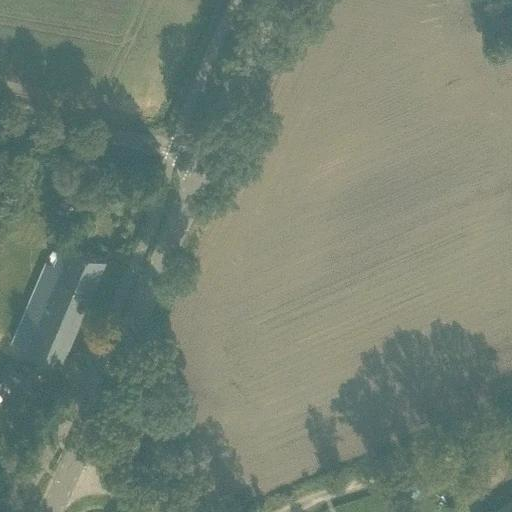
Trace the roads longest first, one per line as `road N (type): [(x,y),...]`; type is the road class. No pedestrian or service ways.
road 1 (tertiary): [(64,477),(205,157)]
road 2 (unclassified): [(278,511),(313,491),(511,422)]
road 3 (unclassified): [(205,157),(0,116)]
road 4 (tertiary): [(205,157),(278,0)]
